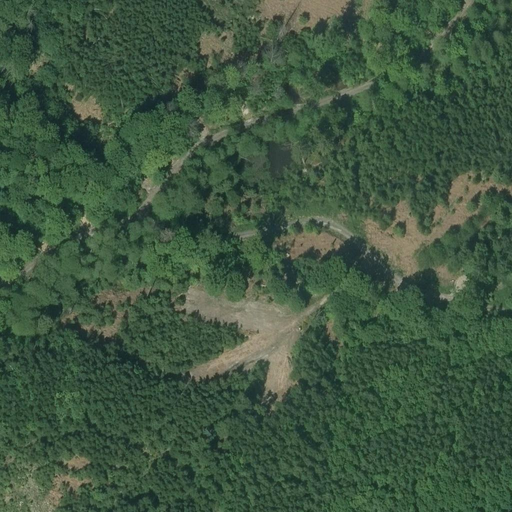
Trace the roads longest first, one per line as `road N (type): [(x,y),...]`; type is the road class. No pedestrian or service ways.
road 1 (track): [(469,0),(414,58),(206,138),(136,216)]
road 2 (track): [(511,308),(395,281),(320,219),(219,239),(174,236),(136,216)]
road 3 (track): [(136,216),(48,249),(0,293)]
